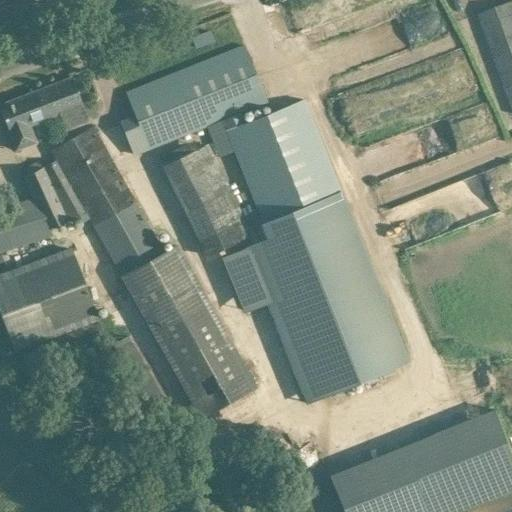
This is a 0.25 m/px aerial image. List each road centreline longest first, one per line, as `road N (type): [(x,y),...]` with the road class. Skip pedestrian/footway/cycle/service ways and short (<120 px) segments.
road 1 (unclassified): [(0,75),(199,0)]
road 2 (track): [(511,147),(360,204)]
